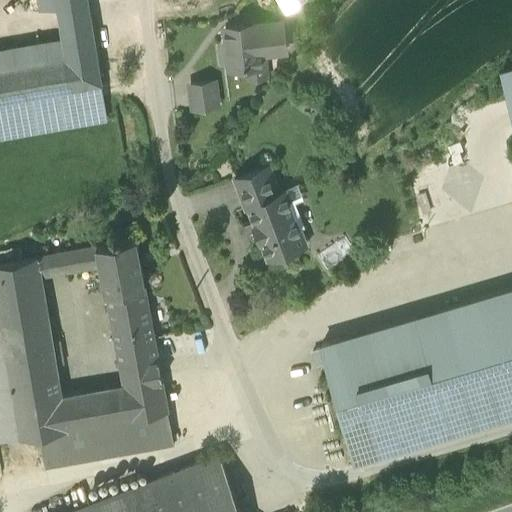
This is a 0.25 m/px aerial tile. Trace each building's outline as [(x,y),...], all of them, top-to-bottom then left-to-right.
[(43,10),(58,8),(88,3),(87,0),(38,0),(39,7),(43,10)] [(304,0),(281,0),(279,2),(285,12),(304,0)] [(58,8),(61,23),(91,19),(88,3),(58,8)] [(61,23),(63,40),(66,57),(0,68),(0,137),(107,118),(101,82),(91,19),(61,23)] [(247,64),(248,76),(268,73),(265,51),(286,49),(282,19),(257,22),(257,21),(225,25),(231,66),(247,64)] [(0,68),(66,57),(63,40),(0,51),(0,68)] [(511,67),(501,70),(511,113),(511,67)] [(191,83),(193,107),(217,104),(214,80),(191,83)] [(235,176),(245,203),(249,202),(280,190),(270,162),(235,176)] [(285,185),(286,188),(290,197),(294,196),(295,199),(296,199),(304,196),(298,180),(285,185)] [(262,238),(269,255),(306,240),(300,226),(305,224),(299,210),(300,210),(296,199),(295,199),(294,196),(290,197),(286,188),(280,190),(249,202),(256,221),(254,221),(260,239),(262,238)] [(136,237),(96,244),(100,265),(105,292),(145,284),(136,237)] [(41,275),(100,265),(96,244),(38,255),(41,275)] [(0,261),(0,329),(6,363),(0,364),(0,439),(39,432),(45,466),(174,443),(162,379),(163,379),(163,377),(123,385),(123,383),(62,394),(41,275),(38,255),(0,261)] [(105,292),(120,366),(159,359),(159,357),(158,357),(145,284),(105,292)] [(511,285),(322,341),(356,458),(511,412),(511,285)] [(330,323),(334,336),(367,325),(362,312),(330,323)] [(120,366),(123,383),(123,385),(163,377),(162,377),(159,359),(120,366)] [(65,511),(241,511),(219,454),(81,506),(65,511)] [(26,508),(27,511),(65,511),(81,506),(75,489),(26,508)]
